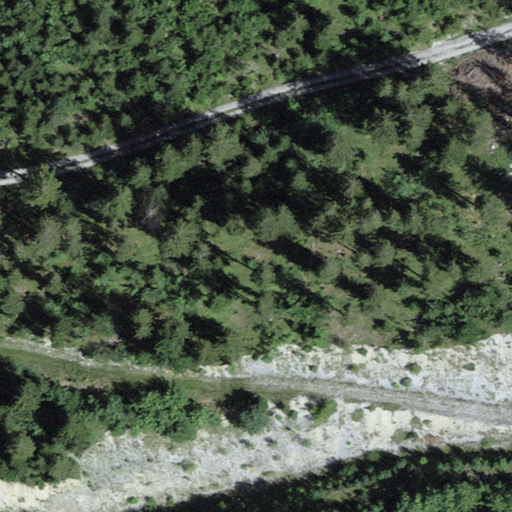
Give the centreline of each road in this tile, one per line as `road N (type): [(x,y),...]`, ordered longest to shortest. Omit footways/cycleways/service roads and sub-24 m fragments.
road 1 (track): [(511,29),(61,168),(0,179)]
road 2 (track): [(511,416),(316,385),(205,382),(0,356)]
